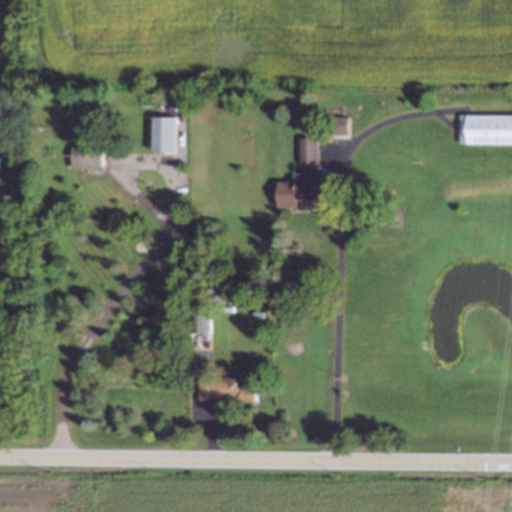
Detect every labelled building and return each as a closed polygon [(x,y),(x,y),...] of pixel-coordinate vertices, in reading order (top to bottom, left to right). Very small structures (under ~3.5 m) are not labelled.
[(325,128),(325,112),(344,113),(343,128),(325,128)] [(511,142),(457,144),(456,115),(511,113),(511,142)] [(152,147),(151,115),(170,115),(170,147),(152,147)] [(349,134),(348,116),(333,117),(334,134),(349,134)] [(295,158),(295,135),(312,136),(311,159),(295,158)] [(69,166),(70,147),(100,148),(100,166),(69,166)] [(274,205),(274,179),(290,178),(290,173),(300,173),(300,170),(319,170),(319,195),(292,196),(292,205),(274,205)] [(187,344),(189,304),(205,304),(204,345),(187,344)] [(231,403),(231,400),(197,400),(196,383),(208,382),(208,378),(229,377),(229,387),(252,386),(253,402),(231,403)]
